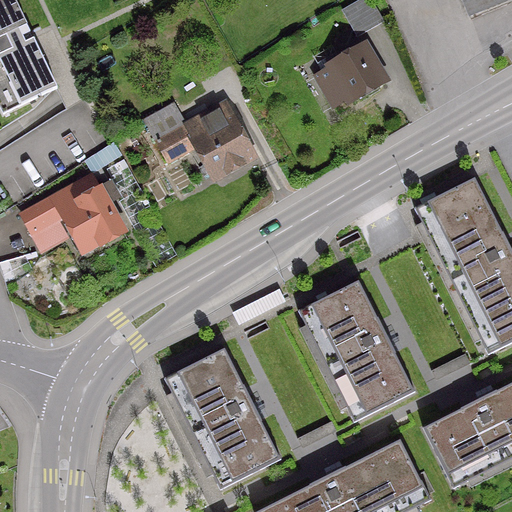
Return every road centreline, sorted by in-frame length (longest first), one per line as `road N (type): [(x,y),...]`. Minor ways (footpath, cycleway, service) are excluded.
road 1 (tertiary): [(77,386),(125,329),(195,280),(511,97)]
road 2 (tertiary): [(61,511),(77,386)]
